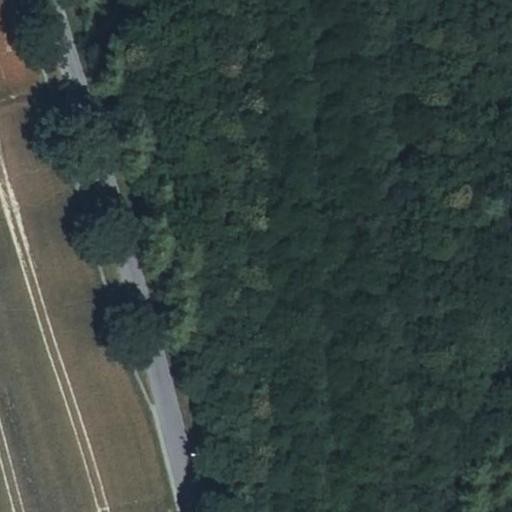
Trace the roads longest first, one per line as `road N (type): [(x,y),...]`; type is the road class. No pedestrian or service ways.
road 1 (tertiary): [(188,511),(132,283),(23,0)]
road 2 (unclassified): [(446,511),(511,268)]
